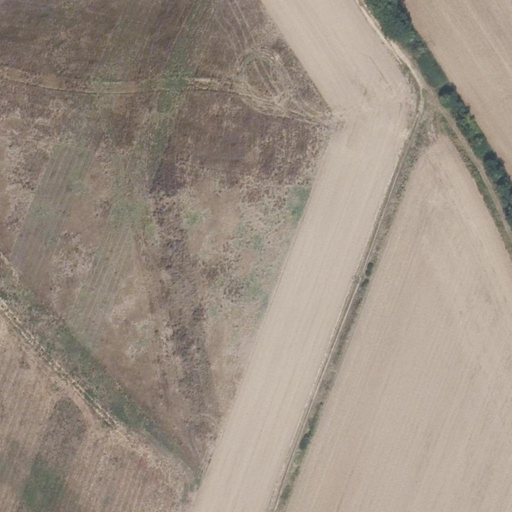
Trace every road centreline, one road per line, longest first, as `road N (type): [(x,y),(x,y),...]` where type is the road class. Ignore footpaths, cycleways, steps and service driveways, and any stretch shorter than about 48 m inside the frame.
road 1 (track): [(429,88),(269,511)]
road 2 (track): [(429,88),(511,231)]
